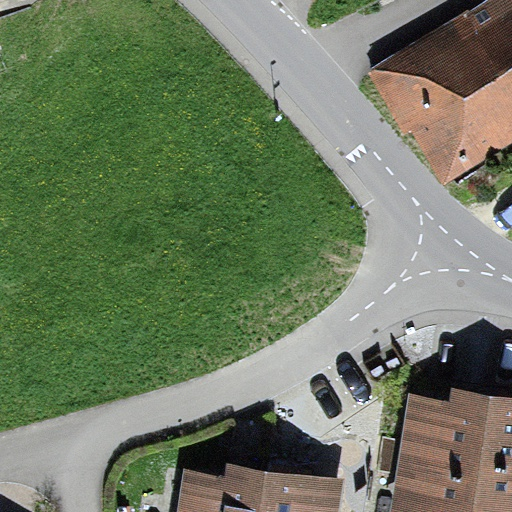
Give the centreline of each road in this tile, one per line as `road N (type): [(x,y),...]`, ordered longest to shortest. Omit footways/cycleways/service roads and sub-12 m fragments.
road 1 (residential): [(446,242),(312,354),(200,405),(0,459)]
road 2 (tertiary): [(233,0),(300,65),(446,242)]
